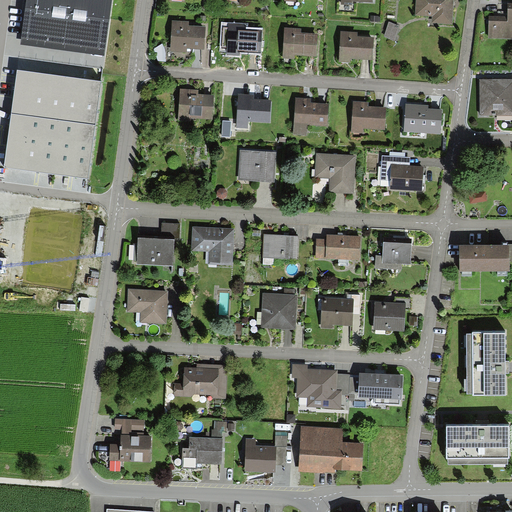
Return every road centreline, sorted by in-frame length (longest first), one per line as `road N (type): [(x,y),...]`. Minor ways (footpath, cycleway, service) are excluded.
road 1 (residential): [(116,207),(443,224)]
road 2 (residential): [(134,67),(460,87)]
road 3 (residential): [(96,344),(422,361)]
road 4 (residential): [(315,497),(92,484)]
road 5 (residential): [(96,344),(77,460),(92,484)]
road 6 (residential): [(134,67),(116,207)]
road 7 (residential): [(422,361),(443,224)]
road 8 (residential): [(116,207),(96,344)]
road 9 (residential): [(406,491),(422,361)]
